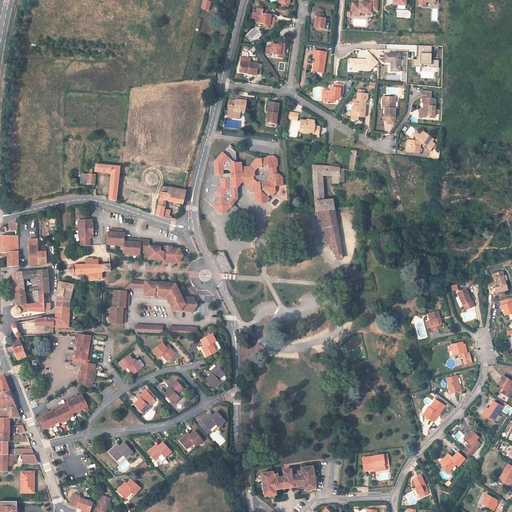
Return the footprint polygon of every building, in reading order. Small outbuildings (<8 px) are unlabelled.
[(212,2),(206,0),(204,0),(202,8),(210,10),(212,2)] [(378,12),(378,0),(371,0),(371,4),(363,4),(361,4),(361,5),(354,4),(353,16),(360,16),(360,14),(371,14),(371,11),(378,12)] [(437,5),(437,0),(418,0),(418,8),(425,9),(425,4),(437,5)] [(257,11),(256,17),(258,17),(257,21),(265,22),(265,26),(269,26),(269,24),(271,24),(272,17),(268,16),(269,12),(263,11),(263,8),(259,7),(258,11),(257,11)] [(320,16),(318,26),(325,28),(327,16),(325,16),(326,13),(318,11),(318,16),(320,16)] [(270,45),(269,51),(278,53),(278,55),(283,56),(286,42),(282,41),(281,43),(279,43),(272,42),(271,45),(270,45)] [(431,60),(431,45),(418,45),(418,59),(413,59),(413,66),(421,66),(421,64),(431,64),(430,67),(439,67),(439,60),(431,60)] [(314,64),(313,63),(312,69),(323,71),(327,51),(314,48),(312,57),(316,58),(314,64)] [(389,63),(390,72),(398,72),(397,54),(382,55),(383,63),(389,63)] [(348,71),(371,71),(371,67),(377,67),(377,56),(367,55),(367,58),(348,58),(348,71)] [(250,70),(250,72),(259,73),(260,63),(243,60),(242,69),(250,70)] [(330,88),(329,91),(325,91),(324,102),(334,103),(334,99),(339,99),(340,94),(342,94),(343,85),(334,84),(333,88),(330,88)] [(419,111),(417,119),(428,120),(428,117),(432,118),(434,101),(430,100),(430,93),(420,92),(419,99),(421,99),(420,104),(421,104),(421,109),(422,109),(422,112),(419,111)] [(357,112),(357,116),(364,116),(364,107),(364,101),(367,98),(367,93),(356,93),(355,103),(354,103),(354,107),(353,111),(357,112)] [(232,103),(231,108),(230,114),(241,116),(242,113),(242,109),(247,110),(248,97),(241,96),(241,98),(240,102),(237,101),(238,99),(230,98),(230,103),(232,103)] [(393,118),(394,98),(383,97),(383,108),(383,117),(393,118)] [(271,111),(269,121),(278,123),(281,102),(271,101),(269,111),(271,111)] [(299,113),(290,112),(289,119),(298,120),(299,113)] [(307,132),(310,132),(316,133),(316,134),(320,135),(320,132),(322,132),(322,127),(317,126),(317,124),(316,124),(317,122),(314,121),(314,120),(310,119),(307,121),(303,121),(302,128),(307,128),(307,132)] [(408,145),(406,144),(406,150),(417,152),(418,143),(419,143),(420,142),(421,142),(426,145),(425,147),(429,149),(433,143),(430,140),(431,138),(420,130),(418,132),(415,130),(411,134),(416,138),(415,140),(409,140),(408,145)] [(219,200),(221,199),(221,201),(220,201),(215,207),(215,211),(220,215),(224,215),(230,209),(230,206),(233,205),(238,200),(237,190),(243,183),(248,188),(250,186),(255,190),(255,199),(260,203),(267,203),(270,200),(268,198),(271,194),(273,196),(276,192),(276,186),(283,185),(283,178),(279,175),(277,175),(276,168),(278,167),(277,160),(273,156),(265,156),(264,159),(255,159),(248,167),(240,168),(240,163),(233,163),(232,162),(234,159),(234,152),(227,146),(213,163),(214,177),(223,177),(223,181),(220,181),(221,189),(215,196),(219,200)] [(113,173),(111,198),(119,200),(121,166),(103,164),(97,163),(96,171),(113,173)] [(326,165),(313,165),(317,210),(336,208),(334,197),(326,198),(325,174),(336,175),(336,181),(344,181),(345,168),(340,167),(332,166),(329,165),(326,165)] [(97,173),(88,172),(87,183),(96,183),(97,173)] [(162,193),(158,215),(164,217),(168,202),(185,205),(188,191),(171,187),(169,194),(163,192),(162,193)] [(344,258),(336,208),(317,210),(324,246),(332,244),(337,258),(344,258)] [(81,238),(82,245),(91,244),(91,237),(98,237),(98,235),(95,235),(95,232),(94,232),(93,223),(94,223),(94,220),(97,219),(97,218),(90,219),(89,212),(79,212),(80,219),(78,219),(78,224),(79,224),(80,233),(79,233),(79,238),(81,238)] [(9,230),(17,230),(16,219),(8,221),(9,230)] [(144,251),(152,251),(152,244),(153,239),(128,237),(128,232),(126,232),(126,228),(113,227),(113,230),(111,230),(110,242),(127,243),(127,252),(144,253),(144,251)] [(0,235),(0,251),(7,251),(18,251),(17,235),(0,235)] [(39,263),(39,250),(38,246),(38,245),(38,237),(29,238),(30,264),(39,263)] [(152,244),(152,251),(152,259),(159,259),(159,258),(165,259),(166,261),(171,261),(171,260),(175,261),(176,260),(178,260),(182,256),(180,251),(178,247),(173,247),(173,245),(165,245),(165,246),(159,246),(159,244),(152,244)] [(39,250),(39,263),(47,263),(47,250),(39,250)] [(7,251),(8,266),(19,265),(18,251),(7,251)] [(231,271),(224,252),(215,255),(223,274),(231,271)] [(106,269),(112,269),(112,262),(107,262),(106,262),(100,261),(100,258),(94,258),(94,257),(86,257),(86,263),(74,264),(74,274),(85,273),(86,279),(101,279),(101,277),(104,277),(105,271),(106,271),(106,269)] [(38,279),(38,295),(44,294),(50,294),(48,270),(37,271),(38,279)] [(505,288),(501,270),(492,272),(494,281),(492,281),(494,291),(505,288)] [(37,271),(22,272),(24,281),(38,279),(37,271)] [(25,291),(24,281),(22,272),(13,273),(12,274),(15,292),(25,291)] [(73,284),(59,281),(58,287),(72,290),(73,284)] [(131,281),(121,289),(128,289),(131,287),(145,289),(145,282),(131,281)] [(173,311),(181,311),(186,305),(182,297),(176,284),(145,282),(145,289),(145,296),(167,297),(173,311)] [(459,298),(463,309),(473,305),(469,295),(467,291),(469,290),(467,286),(458,290),(461,298),(459,298)] [(128,291),(128,289),(121,289),(116,288),(116,290),(113,290),(112,302),(115,303),(114,305),(112,305),(112,307),(109,307),(108,319),(109,319),(110,320),(110,319),(110,322),(122,323),(123,321),(126,321),(127,308),(124,308),(124,306),(126,306),(127,304),(130,305),(131,292),(128,291)] [(27,305),(25,291),(15,292),(17,307),(17,306),(27,305)] [(505,313),(510,312),(511,311),(511,304),(511,305),(510,301),(511,300),(511,295),(499,299),(502,308),(504,308),(505,313)] [(193,312),(197,306),(194,298),(182,297),(186,305),(181,311),(193,312)] [(15,308),(14,309),(13,310),(12,312),(13,313),(13,314),(14,315),(15,316),(17,316),(18,316),(19,315),(20,314),(21,313),(21,311),(24,311),(28,312),(44,312),(47,312),(48,310),(49,309),(50,308),(50,306),(50,304),(45,304),(39,304),(27,305),(17,306),(17,307),(16,308),(15,308)] [(428,318),(429,325),(430,328),(437,327),(436,323),(439,322),(441,322),(440,318),(439,318),(438,316),(436,309),(426,312),(428,318)] [(49,317),(49,327),(53,327),(68,328),(69,312),(56,311),(56,317),(49,317)] [(49,327),(49,317),(34,320),(34,325),(34,326),(49,327)] [(169,326),(169,333),(197,334),(197,327),(169,326)] [(215,332),(203,337),(207,346),(205,346),(209,355),(218,350),(214,342),(218,340),(215,332)] [(87,360),(76,358),(79,334),(78,333),(74,361),(79,361),(81,362),(83,362),(90,363),(91,362),(91,360),(87,360)] [(88,356),(91,356),(92,352),(88,351),(89,347),(93,347),(94,339),(90,339),(90,335),(79,334),(76,358),(87,360),(88,356)] [(19,337),(16,337),(12,341),(18,358),(26,356),(19,337)] [(466,350),(464,345),(462,346),(462,343),(461,340),(449,344),(451,350),(452,349),(454,353),(460,352),(466,350)] [(172,346),(170,347),(165,341),(155,350),(161,356),(165,353),(171,359),(178,352),(172,346)] [(464,363),(471,361),(468,351),(466,352),(461,353),(464,363)] [(131,355),(120,363),(126,370),(130,367),(135,374),(143,367),(138,360),(136,361),(131,355)] [(96,364),(90,363),(83,362),(80,387),(92,388),(93,382),(94,383),(96,370),(95,370),(96,364)] [(215,384),(221,378),(214,370),(208,376),(209,377),(203,385),(211,394),(218,387),(215,384)] [(3,376),(0,375),(0,390),(9,390),(5,380),(3,376)] [(456,375),(445,377),(449,393),(460,390),(456,375)] [(501,381),(498,386),(502,389),(503,390),(501,394),(507,398),(511,389),(511,386),(508,384),(510,381),(502,376),(499,380),(501,381)] [(178,395),(185,389),(177,380),(170,387),(172,389),(166,395),(175,404),(181,398),(178,395)] [(0,406),(15,407),(9,390),(0,390),(0,406)] [(147,406),(154,399),(147,392),(140,398),(142,400),(135,406),(144,416),(150,410),(147,406)] [(48,410),(41,414),(42,417),(37,419),(43,430),(59,422),(59,423),(74,416),(73,413),(88,406),(83,396),(79,398),(78,396),(78,395),(71,398),(71,399),(72,401),(68,403),(68,404),(69,405),(66,406),(65,405),(65,404),(57,408),(58,410),(54,412),(54,411),(50,413),(49,411),(48,410)] [(436,414),(438,415),(444,405),(435,400),(430,408),(428,407),(422,416),(431,421),(436,414)] [(501,406),(493,401),(487,409),(483,415),(491,421),(501,406)] [(15,407),(0,406),(0,416),(11,417),(19,417),(15,407)] [(208,415),(201,422),(208,430),(215,423),(218,427),(224,422),(215,412),(210,417),(208,415)] [(0,425),(11,426),(11,417),(0,416),(0,425)] [(472,451),(480,443),(476,439),(478,436),(471,429),(468,432),(470,433),(465,437),(469,441),(471,443),(467,446),(466,444),(463,451),(464,451),(468,455),(472,451)] [(185,435),(178,441),(185,449),(192,443),(195,447),(201,441),(192,431),(187,436),(185,435)] [(0,441),(9,441),(29,441),(26,436),(14,435),(14,437),(11,437),(11,432),(0,432),(0,441)] [(22,455),(34,455),(30,446),(15,446),(15,449),(9,449),(9,441),(0,441),(0,454),(16,455),(22,455)] [(153,447),(146,453),(153,461),(160,455),(163,458),(169,452),(161,443),(155,448),(153,447)] [(115,447),(109,453),(116,461),(122,455),(125,458),(131,453),(123,444),(117,449),(115,447)] [(450,456),(448,454),(444,458),(440,462),(445,467),(444,468),(448,472),(456,464),(458,466),(465,459),(460,455),(464,451),(463,451),(459,447),(450,456)] [(437,457),(440,462),(444,458),(448,454),(445,449),(437,457)] [(12,465),(12,460),(16,460),(16,455),(0,454),(0,472),(7,472),(7,466),(12,465)] [(367,463),(368,470),(369,472),(374,471),(374,466),(384,465),(388,464),(387,456),(383,457),(383,454),(361,457),(362,464),(367,463)] [(22,464),(37,463),(34,455),(22,455),(22,464)] [(134,467),(143,461),(140,457),(131,463),(134,467)] [(511,465),(508,463),(502,474),(505,476),(503,480),(510,484),(511,480),(511,478),(511,476),(511,465)] [(272,472),(260,473),(263,497),(276,496),(276,491),(301,488),(302,492),(316,491),(312,466),(300,468),(300,470),(296,471),(296,474),(292,474),(291,469),(281,470),(282,476),(278,476),(277,473),(272,473),(272,472)] [(21,493),(34,493),(34,472),(21,472),(21,493)] [(417,487),(415,488),(418,493),(419,492),(421,496),(429,493),(427,488),(428,488),(422,475),(413,479),(417,487)] [(124,485),(117,492),(125,498),(131,492),(134,494),(139,488),(131,480),(125,486),(124,485)] [(483,503),(494,509),(496,505),(495,504),(496,501),(497,498),(487,493),(484,498),(485,499),(483,503)] [(68,505),(87,511),(89,511),(93,503),(72,495),(68,505)] [(105,511),(110,498),(99,495),(93,511),(105,511)] [(16,501),(0,501),(0,511),(16,511),(16,503),(16,501)]
